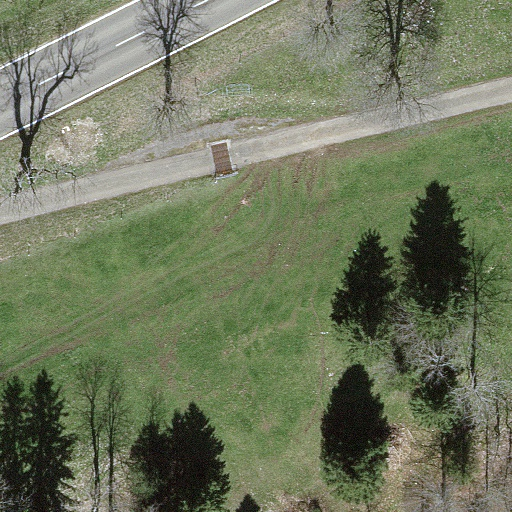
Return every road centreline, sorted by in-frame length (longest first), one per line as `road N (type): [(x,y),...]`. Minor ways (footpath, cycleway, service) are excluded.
road 1 (unclassified): [(0,211),(511,88)]
road 2 (primary): [(203,0),(0,104)]
